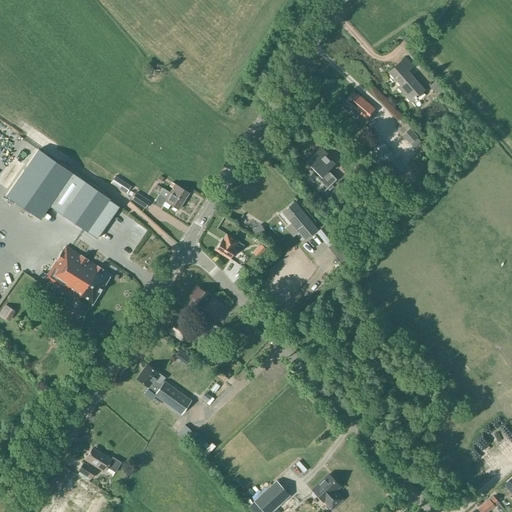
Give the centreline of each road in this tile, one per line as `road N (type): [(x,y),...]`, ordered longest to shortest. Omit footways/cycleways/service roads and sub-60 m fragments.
road 1 (unclassified): [(430,511),(183,247)]
road 2 (tertiary): [(18,511),(183,247)]
road 3 (tertiary): [(183,247),(339,0)]
